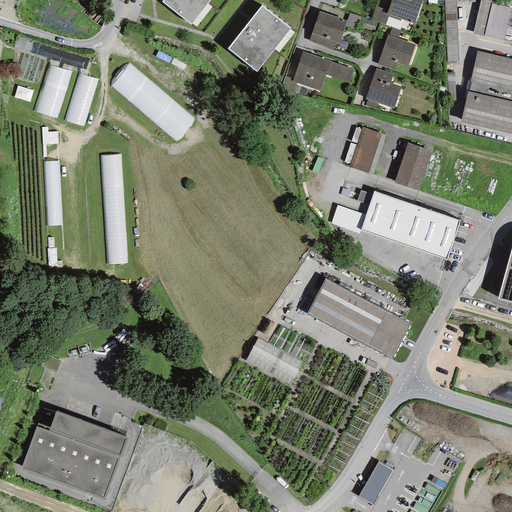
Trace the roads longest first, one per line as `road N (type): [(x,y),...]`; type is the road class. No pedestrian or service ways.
road 1 (residential): [(511,209),(447,299),(405,377)]
road 2 (residential): [(405,377),(320,511)]
road 3 (residential): [(0,22),(70,44),(90,42),(105,34),(123,0)]
